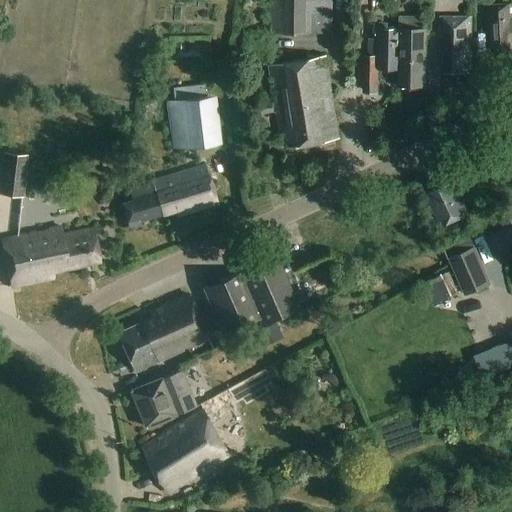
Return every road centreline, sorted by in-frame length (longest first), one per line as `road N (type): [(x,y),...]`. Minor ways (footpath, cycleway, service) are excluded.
road 1 (tertiary): [(48,345),(95,301),(511,110)]
road 2 (residential): [(109,511),(110,470),(96,407),(48,345)]
